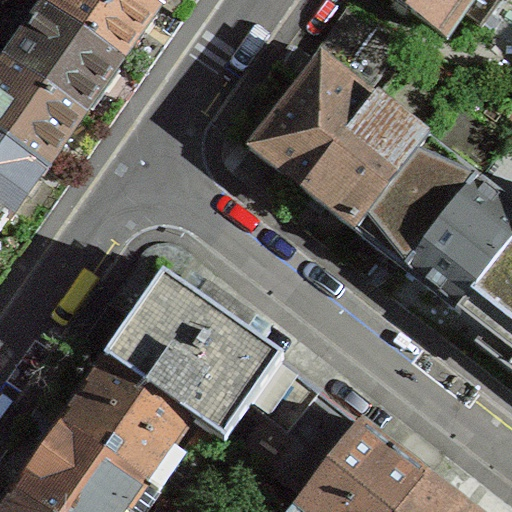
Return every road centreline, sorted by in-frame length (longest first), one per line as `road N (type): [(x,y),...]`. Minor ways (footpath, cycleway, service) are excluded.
road 1 (residential): [(511,450),(137,171)]
road 2 (residential): [(137,171),(0,362)]
road 3 (residential): [(261,0),(186,104)]
